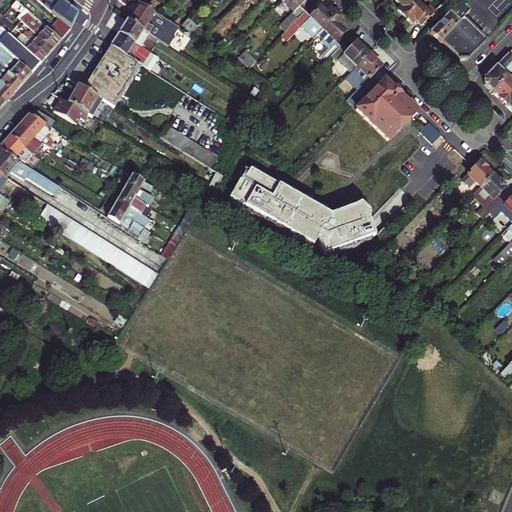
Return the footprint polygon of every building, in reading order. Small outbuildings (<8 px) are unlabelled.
[(282,0),(278,4),(290,16),(277,28),(284,35),(288,31),(303,15),(297,9),(306,0),(282,0)] [(396,0),(393,4),(399,9),(395,14),(403,21),(418,6),(422,1),(420,0),(396,0)] [(50,13),(59,22),(70,31),(77,15),(60,1),(50,13)] [(163,21),(139,5),(127,23),(147,37),(152,40),(159,30),(157,29),(163,21)] [(427,15),(418,6),(403,21),(410,27),(414,24),(420,29),(429,20),(434,25),(447,12),(441,7),(434,13),(431,11),(427,15)] [(0,21),(0,28),(5,33),(21,14),(13,7),(3,19),(0,21)] [(312,43),(317,37),(335,19),(328,12),(324,15),(318,10),(309,20),(303,15),(288,31),(293,36),(298,30),(312,43)] [(457,63),(466,62),(484,44),(452,12),(429,35),(457,63)] [(21,23),(33,33),(53,51),(61,42),(50,32),(46,29),(44,31),(27,16),(21,23)] [(335,19),(317,37),(330,49),(344,35),(338,29),(342,25),(335,19)] [(59,22),(50,32),(61,42),(70,31),(59,22)] [(147,37),(127,23),(118,36),(139,49),(147,37)] [(0,48),(30,76),(40,65),(20,47),(5,33),(0,28),(0,48)] [(206,35),(199,28),(195,32),(202,40),(206,35)] [(53,51),(33,33),(27,40),(47,58),(53,51)] [(139,49),(118,36),(110,49),(141,69),(149,56),(139,49)] [(207,37),(203,41),(211,49),(216,45),(207,37)] [(27,40),(20,47),(40,65),(47,58),(27,40)] [(332,58),(350,76),(368,57),(350,40),(332,58)] [(0,66),(21,86),(30,76),(0,48),(0,66)] [(101,102),(114,111),(141,69),(110,49),(82,90),(101,102)] [(237,61),(248,72),(256,64),(244,54),(237,61)] [(349,112),(371,89),(365,84),(380,69),(368,57),(350,76),(342,84),(354,95),(344,106),(349,112)] [(482,88),(490,95),(511,72),(511,64),(506,58),(485,79),(482,88)] [(0,82),(13,95),(21,86),(0,66),(0,82)] [(511,72),(490,95),(501,105),(511,94),(511,72)] [(13,95),(0,82),(0,99),(5,104),(13,95)] [(413,113),(383,83),(348,117),(380,149),(412,117),(413,113)] [(66,104),(86,117),(90,119),(101,102),(82,90),(77,87),(66,104)] [(511,94),(501,105),(511,115),(511,94)] [(66,104),(60,100),(53,113),(75,126),(79,120),(83,122),(86,117),(66,104)] [(49,120),(37,113),(32,119),(45,126),(49,120)] [(45,126),(32,119),(28,116),(20,125),(44,146),(55,132),(45,126)] [(135,124),(126,119),(123,123),(132,129),(135,124)] [(20,125),(10,137),(29,153),(37,145),(41,149),(44,146),(20,125)] [(257,132),(251,126),(247,130),(252,136),(257,132)] [(167,128),(159,140),(210,173),(217,161),(167,128)] [(433,144),(420,132),(411,141),(424,153),(433,144)] [(0,148),(0,152),(14,161),(15,160),(16,159),(21,162),(29,153),(10,137),(0,148)] [(0,175),(2,177),(7,180),(12,175),(24,183),(24,182),(26,179),(54,197),(59,190),(14,161),(0,152),(0,175)] [(469,182),(478,190),(491,177),(479,165),(460,183),(464,187),(469,182)] [(364,222),(363,209),(352,210),(327,219),(246,174),(239,186),(236,185),(227,202),(310,249),(314,241),(317,243),(319,258),(369,240),(364,222)] [(131,177),(126,186),(138,193),(139,191),(148,196),(151,189),(131,177)] [(478,190),(472,197),(489,213),(500,202),(496,197),(503,190),(491,177),(478,190)] [(126,186),(121,194),(147,210),(150,204),(136,196),(138,193),(126,186)] [(147,210),(121,194),(116,203),(128,210),(142,218),(147,210)] [(511,197),(504,205),(500,202),(489,213),(495,219),(500,215),(510,224),(511,222),(511,197)] [(116,203),(111,211),(132,224),(135,219),(126,213),(128,210),(116,203)] [(49,207),(39,222),(147,289),(156,276),(49,207)] [(132,224),(111,211),(106,219),(127,232),(132,224)] [(151,236),(145,244),(150,247),(155,238),(151,236)] [(496,262),(502,267),(511,256),(511,245),(496,262)] [(511,256),(502,267),(493,277),(499,283),(511,269),(511,256)] [(511,358),(497,374),(502,379),(511,368),(511,358)]
